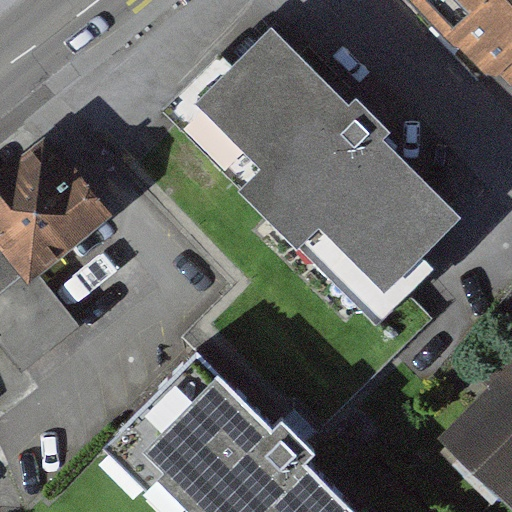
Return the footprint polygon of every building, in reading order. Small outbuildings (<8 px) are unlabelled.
[(511,0),(408,0),(487,80),(502,66),(511,77),(511,0)] [(367,302),(451,220),(265,30),(180,113),(367,302)] [(0,175),(0,236),(27,270),(98,214),(41,143),(0,175)] [(0,292),(27,270),(0,236),(0,292)] [(511,511),(511,357),(431,451),(502,511),(511,511)] [(176,511),(339,511),(189,361),(107,442),(176,511)]
